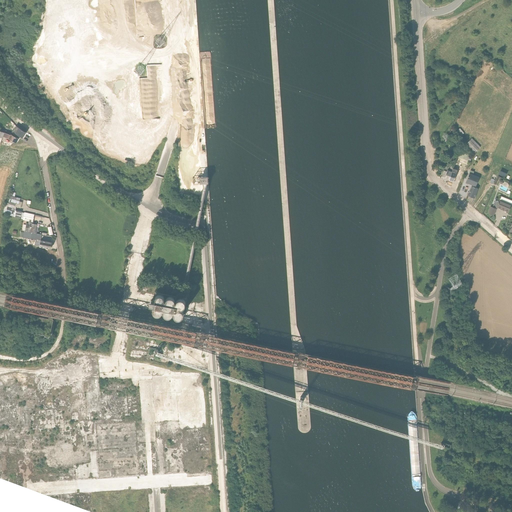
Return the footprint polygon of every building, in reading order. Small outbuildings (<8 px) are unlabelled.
[(23,138),(26,133),(16,126),(12,131),(23,138)] [(18,139),(0,131),(0,137),(2,139),(3,137),(16,143),(18,139)] [(471,139),(466,144),(474,152),(479,147),(471,139)] [(447,170),(444,179),(449,180),(455,161),(452,159),(450,164),(447,170)] [(455,161),(449,180),(453,182),(457,171),(465,173),(468,166),(455,161)] [(474,173),(470,171),(466,183),(472,185),(468,196),(474,199),(478,188),(476,187),(480,177),(473,174),(474,173)] [(20,199),(12,197),(10,205),(16,207),(21,208),(22,203),(20,202),(20,199)] [(490,207),(487,214),(494,216),(497,208),(508,213),(511,203),(511,201),(501,197),(499,202),(495,201),(492,207),(490,207)] [(13,217),(16,207),(10,205),(8,204),(5,214),(13,217)] [(34,215),(24,213),(23,220),(33,222),(34,215)] [(31,222),(31,226),(23,225),(22,231),(35,234),(36,223),(31,222)] [(41,236),(24,232),(23,238),(35,240),(34,246),(39,247),(41,236)] [(52,243),(41,241),(39,247),(51,249),(52,243)] [(156,298),(153,312),(183,319),(186,304),(156,298)]
